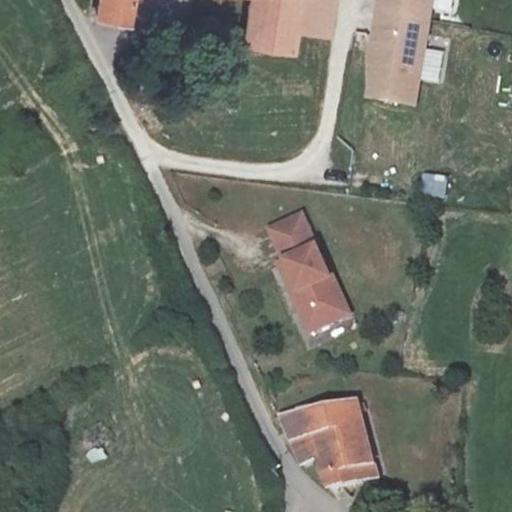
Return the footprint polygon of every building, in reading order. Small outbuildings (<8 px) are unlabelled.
[(90,0),(89,8),(123,13),(125,0),(90,0)] [(247,0),(241,38),(280,43),(283,23),(286,0),(247,0)] [(319,0),(286,0),(283,23),(316,28),(319,0)] [(402,92),(420,0),(373,0),(357,83),(402,92)] [(451,13),(452,0),(434,0),(433,10),(451,13)] [(420,196),(445,199),(448,177),(423,174),(420,196)] [(286,205),(251,222),(266,253),(260,256),(285,309),(294,304),(302,320),(334,306),(321,279),(319,280),(286,205)] [(294,304),(285,309),(293,325),(302,320),(294,304)] [(266,410),(290,457),(306,447),(316,480),(338,475),(341,447),(370,429),(337,367),(266,410)]
